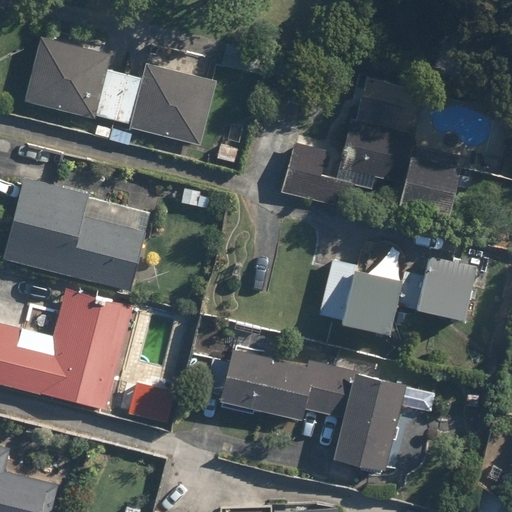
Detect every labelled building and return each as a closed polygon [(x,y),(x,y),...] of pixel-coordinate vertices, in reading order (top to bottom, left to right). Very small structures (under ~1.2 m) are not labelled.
[(103,69),(107,50),(36,35),(21,105),(198,143),(213,73),(141,58),(137,77),(103,69)] [(350,207),(357,173),(400,182),(394,206),(446,217),(458,165),(408,154),(415,122),(373,113),(370,124),(345,118),(335,168),(343,170),(341,179),(318,174),(323,149),(293,143),(282,193),(350,207)] [(21,176),(1,261),(129,291),(150,206),(21,176)] [(182,185),(179,203),(208,209),(212,191),(182,185)] [(424,255),(421,272),(396,266),(400,249),(368,242),(362,267),(329,260),(316,318),(387,335),(394,305),(412,309),(460,321),(473,267),(424,255)] [(20,330),(0,324),(0,385),(105,410),(131,306),(62,289),(58,308),(27,301),(20,330)] [(341,417),(332,459),(385,470),(403,382),(230,346),(218,405),(300,422),(303,409),(341,417)] [(46,511),(54,480),(7,469),(12,448),(0,445),(0,511),(46,511)]
